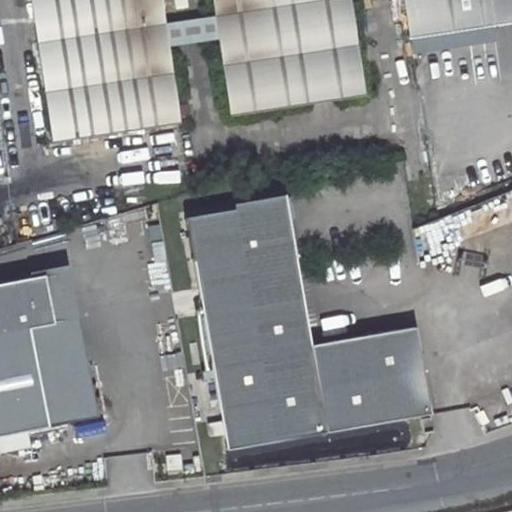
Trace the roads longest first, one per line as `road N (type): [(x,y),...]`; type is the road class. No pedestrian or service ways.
road 1 (residential): [(511,460),(460,478),(196,511)]
road 2 (unknown): [(182,0),(209,145)]
